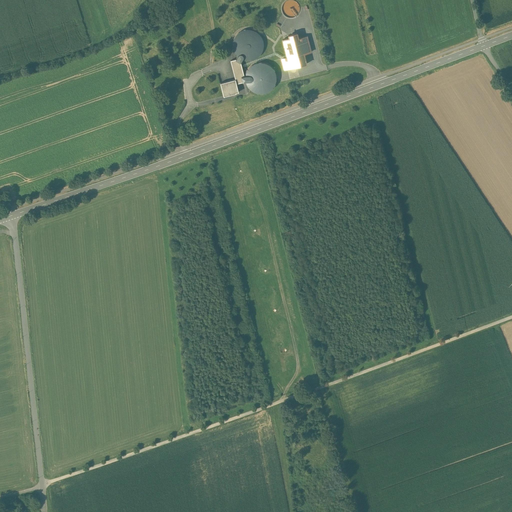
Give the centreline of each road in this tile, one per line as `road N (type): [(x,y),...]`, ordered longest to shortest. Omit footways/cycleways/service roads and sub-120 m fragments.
road 1 (secondary): [(484,45),(12,214)]
road 2 (track): [(511,318),(42,485)]
road 3 (residential): [(42,485),(12,214)]
road 4 (track): [(355,511),(323,385)]
